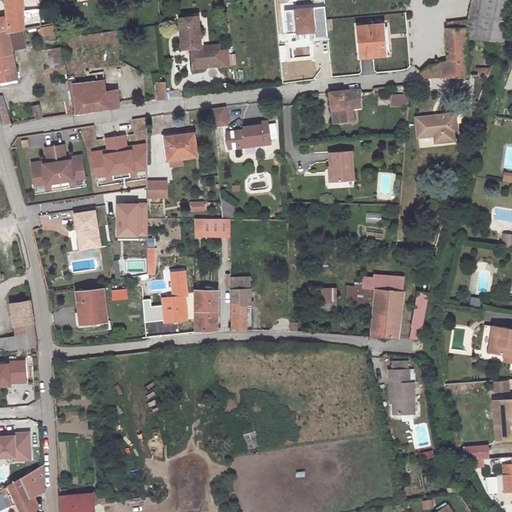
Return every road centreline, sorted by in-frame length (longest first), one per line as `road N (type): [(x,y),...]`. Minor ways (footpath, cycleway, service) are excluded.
road 1 (residential): [(0,134),(411,76),(480,82)]
road 2 (residential): [(47,353),(223,335),(429,345)]
road 3 (residential): [(47,353),(41,295),(0,137)]
road 4 (residential): [(52,511),(47,353)]
